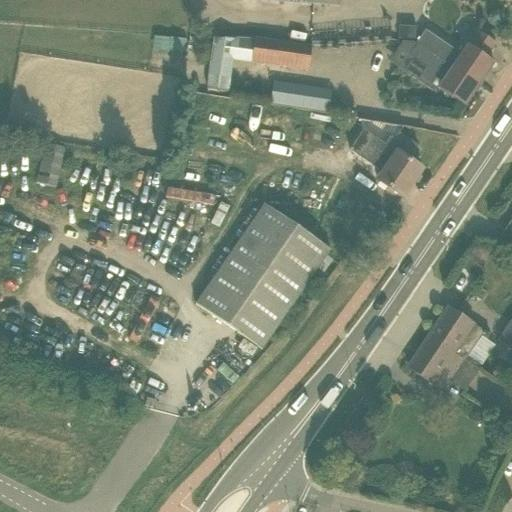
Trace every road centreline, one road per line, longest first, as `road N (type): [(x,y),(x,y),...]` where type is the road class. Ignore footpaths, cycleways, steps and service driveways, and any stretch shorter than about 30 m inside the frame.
road 1 (primary): [(303,422),(511,118)]
road 2 (residential): [(271,473),(294,488),(389,511)]
